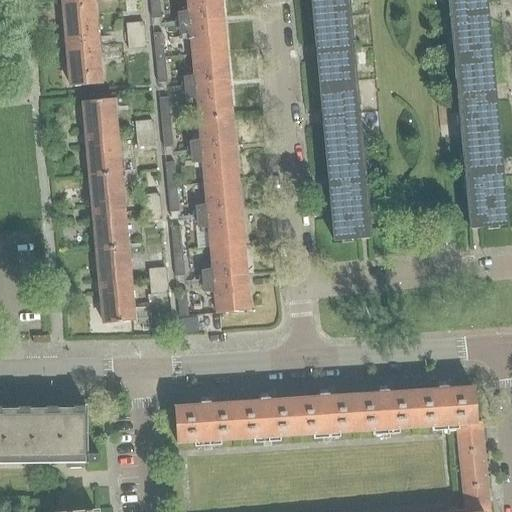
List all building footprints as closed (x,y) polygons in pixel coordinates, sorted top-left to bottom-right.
[(61,0),(66,44),(96,41),(91,0),(61,0)] [(192,56),(224,53),(219,0),(186,0),(188,14),(179,18),(180,34),(190,36),(192,56)] [(346,0),(309,0),(311,19),(348,16),(346,0)] [(484,0),(447,0),(453,57),(489,53),(486,17),(488,17),(487,7),(485,7),(484,0)] [(159,7),(151,8),(152,20),(160,19),(159,7)] [(313,57),(315,56),(317,84),(354,81),(348,16),(311,19),(314,47),(312,47),(313,57)] [(134,23),(135,35),(144,35),(143,22),(134,23)] [(135,35),(134,23),(126,24),(127,36),(135,35)] [(154,47),(162,47),(161,34),(153,35),(154,47)] [(137,48),(135,35),(127,36),(128,49),(137,48)] [(145,47),(144,35),(135,35),(137,48),(145,47)] [(100,85),(96,41),(66,44),(70,88),(100,85)] [(155,60),(164,59),(162,47),(154,47),(155,60)] [(198,121),(231,118),(224,53),(192,56),(194,78),(185,82),(186,100),(196,102),(198,121)] [(495,99),(494,89),(493,89),(489,53),(453,57),(460,134),(496,131),(493,99),(495,99)] [(157,72),(165,71),(164,59),(155,60),(157,72)] [(165,71),(157,72),(158,84),(166,84),(165,71)] [(354,81),(317,84),(320,112),(318,113),(319,122),(321,122),(324,150),(360,146),(354,81)] [(160,112),(168,111),(167,99),(159,99),(160,112)] [(84,140),(114,137),(111,100),(81,103),(84,140)] [(162,124),(170,123),(168,111),(160,112),(162,124)] [(202,165),(204,185),(237,182),(231,118),(198,121),(200,143),(191,146),(192,163),(202,165)] [(145,135),(153,134),(152,122),(144,123),(145,135)] [(136,136),(145,135),(144,123),(135,123),(136,136)] [(163,136),(171,136),(170,123),(162,124),(163,136)] [(460,134),(467,206),(503,202),(500,172),(502,172),(501,163),(499,163),(496,131),(460,134)] [(153,134),(145,135),(146,148),(154,147),(153,134)] [(145,135),(136,136),(138,148),(146,148),(145,135)] [(171,136),(163,136),(164,149),(172,148),(171,136)] [(118,174),(114,137),(84,140),(88,177),(118,174)] [(327,187),(330,218),(367,214),(360,146),(324,150),(326,178),(324,178),(325,187),(327,187)] [(166,176),(175,175),(173,163),(165,164),(166,176)] [(92,214),(122,211),(118,174),(88,177),(92,214)] [(168,188),(176,188),(175,175),(166,176),(168,188)] [(208,230),(210,249),(243,246),(237,182),(204,185),(206,208),(197,211),(198,228),(208,230)] [(169,201),(177,200),(176,188),(168,188),(169,201)] [(152,209),(160,208),(159,196),(150,197),(152,209)] [(143,210),(152,209),(150,197),(142,197),(143,210)] [(177,200),(169,201),(170,213),(178,212),(177,200)] [(503,202),(467,206),(469,228),(469,229),(505,225),(503,202)] [(160,208),(152,209),(153,222),(161,221),(160,208)] [(152,209),(143,210),(144,223),(153,222),(152,209)] [(125,248),(122,211),(92,214),(95,251),(125,248)] [(367,214),(330,218),(332,240),(369,237),(367,214)] [(173,241),(181,240),(179,228),(171,229),(173,241)] [(174,253),(182,253),(181,240),(173,241),(174,253)] [(216,314),(249,311),(243,246),(210,249),(212,271),(203,275),(205,292),(214,293),(216,314)] [(99,288),(129,285),(125,248),(95,251),(99,288)] [(175,266),(183,265),(182,253),(174,253),(175,266)] [(183,265),(175,266),(176,278),(184,277),(183,265)] [(158,283),(167,282),(165,269),(157,270),(158,283)] [(150,284),(158,283),(157,270),(149,271),(150,284)] [(167,282),(158,283),(159,295),(168,295),(167,282)] [(158,283),(150,284),(151,296),(159,295),(158,283)] [(129,285),(99,288),(102,325),(133,322),(129,285)] [(179,305),(187,304),(186,292),(177,293),(179,305)] [(187,304),(179,305),(180,318),(188,317),(187,304)] [(197,318),(181,319),(182,334),(198,333),(197,318)] [(476,425),(476,423),(473,386),(447,388),(447,383),(437,384),(437,388),(412,390),(415,429),(441,427),(441,433),(448,433),(447,426),(457,426),(476,425)] [(415,429),(412,390),(388,392),(387,387),(377,388),(377,393),(353,394),(355,432),(381,430),(382,437),(388,437),(388,431),(415,429)] [(318,397),(293,399),(296,436),(322,434),(322,441),(329,441),(329,434),(355,432),(353,394),(328,396),(328,391),(317,392),(318,397)] [(258,401),(234,403),(237,440),(262,438),(263,445),(270,445),(269,438),(296,436),(293,399),(269,400),(268,395),(258,396),(258,401)] [(237,440),(234,403),(209,404),(209,400),(199,400),(199,405),(174,407),(176,444),(203,442),(203,449),(210,449),(210,442),(237,440)] [(73,464),(84,464),(84,465),(86,465),(86,464),(98,464),(98,455),(86,455),(85,407),(83,407),(83,410),(55,411),(44,411),(28,411),(28,412),(17,412),(17,411),(0,411),(0,459),(73,459),(73,464)] [(457,426),(461,472),(485,470),(482,422),(476,423),(476,425),(457,426)] [(485,470),(461,472),(464,511),(489,511),(486,470),(485,470)]
